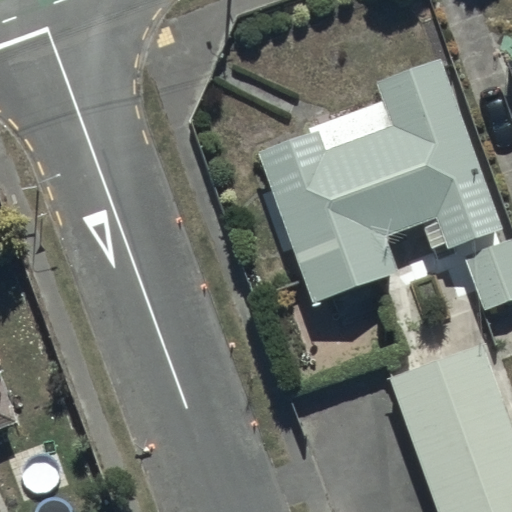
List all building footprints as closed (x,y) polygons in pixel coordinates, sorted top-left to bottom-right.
[(511,58),(500,64),(511,95),(511,122),(511,123),(511,122),(511,58)] [(378,101),(251,146),(309,310),(397,279),(382,238),(418,225),(429,255),(494,233),(434,64),(373,86),(378,101)] [(511,302),(511,250),(509,243),(461,262),(482,314),(511,302)] [(511,511),(511,435),(478,346),(385,381),(434,511),(511,511)] [(0,389),(0,433),(15,427),(0,389)]
